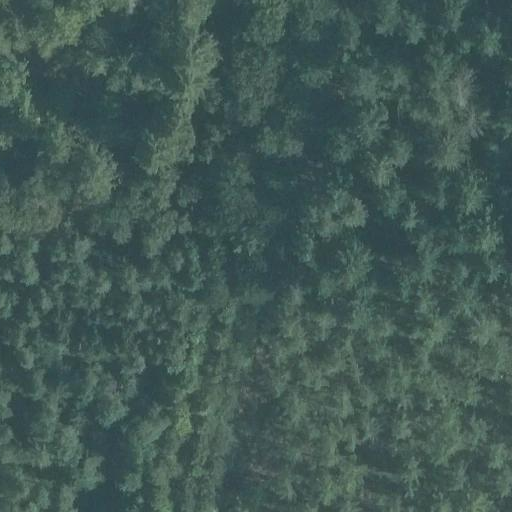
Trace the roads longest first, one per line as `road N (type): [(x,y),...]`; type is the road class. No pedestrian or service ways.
road 1 (track): [(168,511),(276,0)]
road 2 (track): [(221,271),(0,254)]
